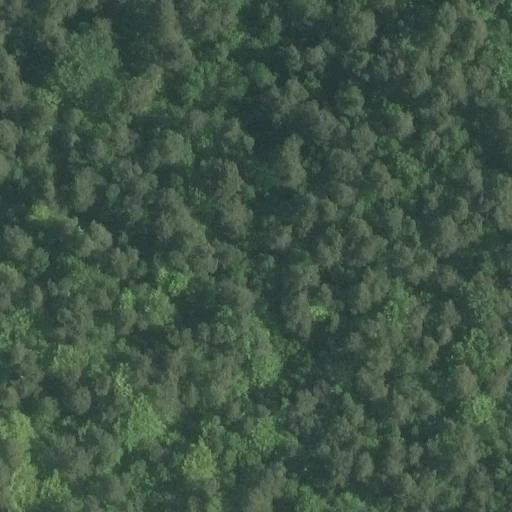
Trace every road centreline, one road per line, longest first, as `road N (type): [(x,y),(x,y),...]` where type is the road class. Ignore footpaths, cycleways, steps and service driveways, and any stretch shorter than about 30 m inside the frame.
road 1 (track): [(66,511),(312,376)]
road 2 (track): [(312,376),(511,259)]
road 3 (track): [(312,376),(305,511)]
